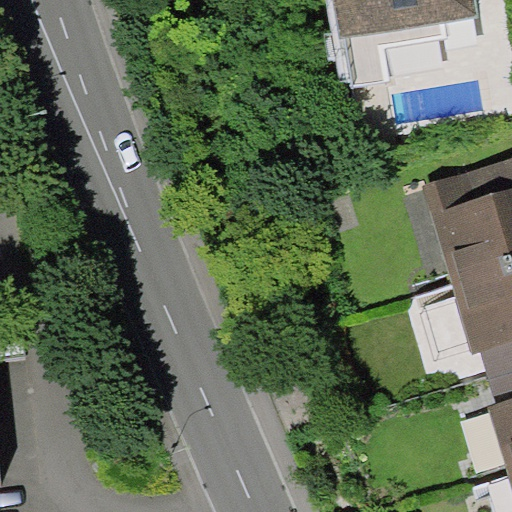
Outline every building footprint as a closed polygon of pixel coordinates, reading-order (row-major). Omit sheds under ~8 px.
[(484,0),(350,0),(357,47),(390,42),(392,52),(458,43),(456,32),(488,27),(484,0)] [(511,198),(444,218),(463,285),(511,271),(511,198)] [(482,352),(511,343),(511,271),(463,285),(482,352)] [(0,496),(14,495),(0,368),(0,367),(0,496)] [(511,407),(500,411),(511,453),(511,407)]
